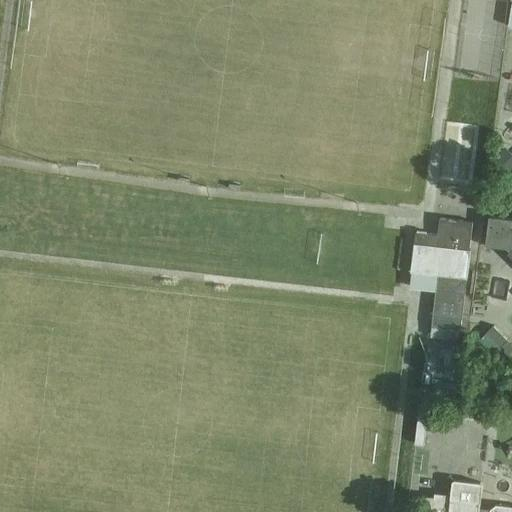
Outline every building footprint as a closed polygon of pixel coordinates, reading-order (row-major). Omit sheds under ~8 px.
[(511,170),(511,159),(504,151),(495,160),(508,174),(511,170)] [(511,218),(489,215),(485,246),(486,246),(487,244),(505,246),(511,252),(511,253),(511,218)] [(469,249),(472,221),(439,217),(437,234),(415,232),(411,271),(437,274),(431,325),(430,336),(458,339),(459,328),(460,328),(466,277),(467,278),(470,249),(469,249)] [(511,358),(511,344),(493,325),(486,332),(511,358)] [(415,443),(421,444),(424,444),(427,416),(419,415),(415,443)] [(452,498),(431,496),(422,495),(419,511),(511,511),(511,505),(496,504),(490,509),(489,511),(479,511),(480,502),(481,502),(483,484),(480,482),(455,479),(454,480),(452,498)]
